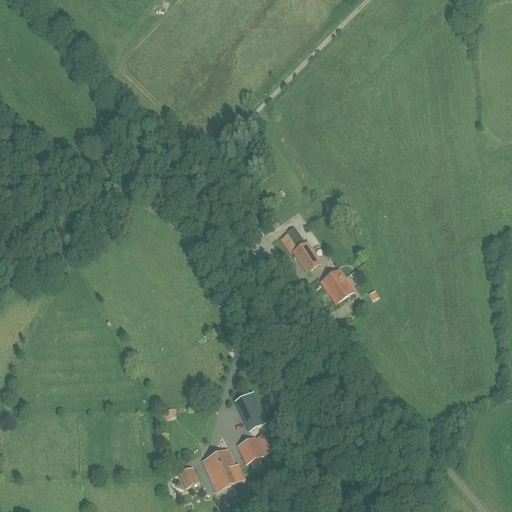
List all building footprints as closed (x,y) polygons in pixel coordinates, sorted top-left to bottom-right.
[(306,244),(293,253),(307,274),(320,265),(306,244)] [(354,294),(339,272),(321,284),(336,306),(354,294)] [(253,396),(237,403),(251,433),(267,425),(253,396)] [(238,448),(246,466),(263,458),(255,440),(238,448)] [(203,463),(217,494),(244,482),(237,467),(234,468),(227,453),(203,463)] [(179,476),(186,490),(199,484),(192,469),(179,476)]
